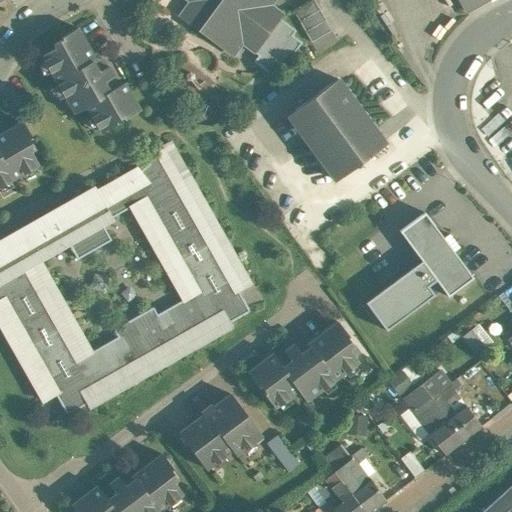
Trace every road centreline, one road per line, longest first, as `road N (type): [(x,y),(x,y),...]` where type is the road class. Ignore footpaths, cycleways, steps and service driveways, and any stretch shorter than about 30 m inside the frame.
road 1 (residential): [(27,502),(311,298)]
road 2 (residential): [(511,8),(476,27),(455,69),(453,107),(462,147),(511,209)]
road 3 (residential): [(390,511),(511,416)]
